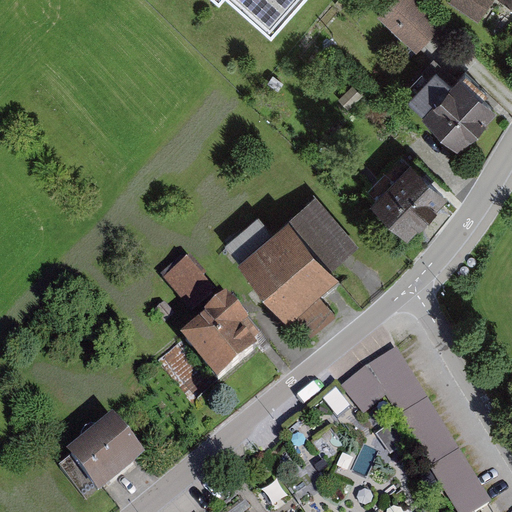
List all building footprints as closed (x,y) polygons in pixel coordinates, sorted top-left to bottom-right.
[(304,0),(219,0),(221,2),(222,0),(233,0),(274,35),(304,0)] [(443,30),(414,0),(406,0),(387,18),(420,53),(443,30)] [(502,6),(493,0),(460,0),(457,5),(488,26),(502,6)] [(511,102),(475,74),(443,116),(489,152),(511,122),(511,102)] [(463,193),(434,165),(393,206),(421,235),(463,193)] [(271,221),(239,249),(322,343),(348,321),(333,304),(360,280),(344,261),(359,249),(322,207),(286,238),(271,221)] [(224,298),(201,267),(176,285),(199,316),(224,298)] [(248,308),(202,342),(242,395),(288,361),(248,308)] [(479,511),(495,502),(406,358),(354,390),(372,419),(392,406),(457,511),(479,511)] [(83,451),(68,464),(69,465),(62,471),(87,502),(94,497),(99,503),(145,465),(113,427),(100,438),(96,436),(92,436),(87,438),(84,442),(82,446),(83,451)]
